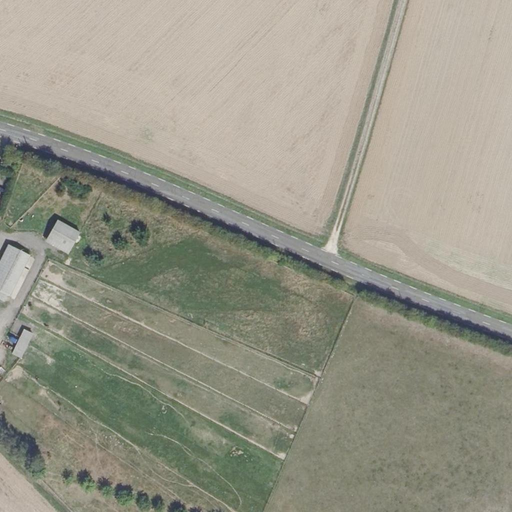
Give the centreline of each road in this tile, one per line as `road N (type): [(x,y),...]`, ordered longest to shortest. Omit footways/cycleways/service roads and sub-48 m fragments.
road 1 (tertiary): [(511,332),(0,128)]
road 2 (track): [(402,0),(327,259)]
